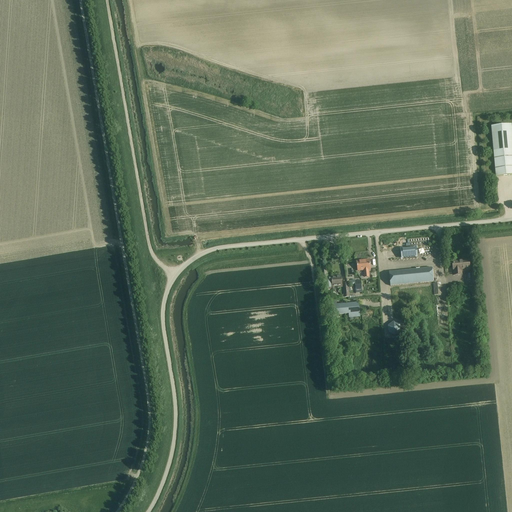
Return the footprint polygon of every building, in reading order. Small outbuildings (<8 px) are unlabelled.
[(496,177),(511,175),(511,132),(511,125),(491,127),(496,177)] [(402,258),(417,256),(417,248),(401,250),(402,258)] [(370,266),(371,265),(370,260),(357,261),(357,267),(359,267),(360,270),(364,269),(365,277),(370,277),(369,270),(370,270),(370,266)] [(468,273),(469,273),(470,274),(471,285),(477,284),(476,274),(471,274),(471,273),(469,272),(469,270),(469,260),(453,262),(454,275),(462,274),(462,271),(464,273),(468,273)] [(426,283),(425,268),(389,272),(391,286),(426,283)] [(432,268),(425,268),(426,283),(433,282),(432,268)] [(333,286),(332,278),(327,279),(327,276),(324,276),(325,285),(326,284),(326,288),(327,288),(327,289),(328,290),(331,289),(331,288),(331,287),(332,287),(332,288),(333,288),(333,286)] [(341,277),(332,278),(333,286),(339,286),(339,287),(342,287),(341,277)] [(360,317),(360,313),(359,303),(330,305),(330,303),(328,303),(329,316),(350,314),(350,318),(360,317)] [(396,329),(397,329),(397,328),(396,328),(396,327),(396,326),(396,325),(395,325),(395,324),(394,324),(394,323),(393,323),(392,323),(391,323),(391,322),(390,322),(389,322),(389,323),(388,323),(387,323),(387,324),(386,324),(385,325),(385,326),(384,326),(384,327),(384,328),(384,329),(384,330),(384,331),(385,331),(385,332),(385,333),(386,333),(386,334),(387,334),(388,334),(388,335),(389,335),(390,335),(391,335),(392,335),(393,335),(393,334),(394,334),(394,333),(395,333),(395,332),(396,332),(396,331),(396,330),(396,329)]
